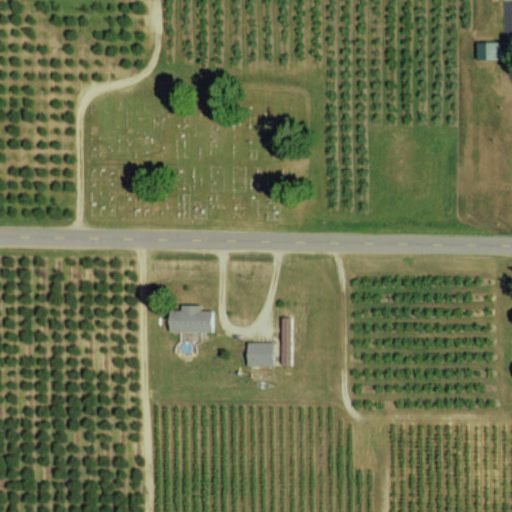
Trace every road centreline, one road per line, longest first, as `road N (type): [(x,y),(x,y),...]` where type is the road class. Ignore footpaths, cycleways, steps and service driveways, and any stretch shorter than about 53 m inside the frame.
road 1 (tertiary): [(511,247),(0,237)]
road 2 (track): [(141,240),(145,511)]
